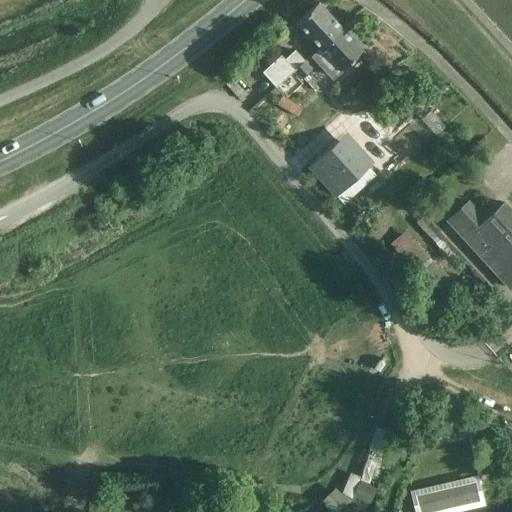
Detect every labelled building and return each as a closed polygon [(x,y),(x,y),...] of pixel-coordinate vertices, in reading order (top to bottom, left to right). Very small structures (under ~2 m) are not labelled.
[(318,46),(341,25),(320,1),(297,22),(318,46)] [(341,25),(318,46),(332,60),(323,68),(331,78),(363,49),(341,25)] [(276,85),(303,59),(295,50),(285,59),(281,55),(263,71),(276,85)] [(303,59),(276,85),(276,86),(284,79),(289,84),(299,75),(301,78),(312,68),(303,59)] [(287,86),(278,93),(293,113),(303,106),(287,86)] [(336,194),(364,169),(337,140),(309,165),(336,194)] [(469,201),(448,220),(510,288),(511,286),(511,211),(504,202),(486,219),(469,201)] [(449,303),(450,302),(463,290),(437,264),(423,277),(449,303)] [(367,480),(376,454),(367,451),(358,477),(367,480)] [(350,495),(354,484),(358,474),(348,470),(340,491),(350,495)]
